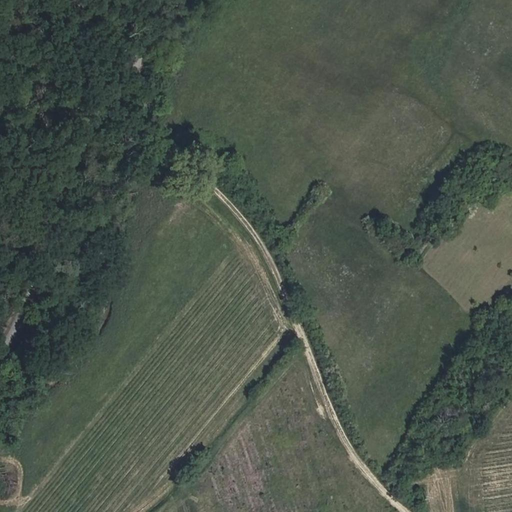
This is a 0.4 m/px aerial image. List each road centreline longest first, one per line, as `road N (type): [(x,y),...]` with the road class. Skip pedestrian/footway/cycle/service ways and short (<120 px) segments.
road 1 (track): [(404,511),(345,456),(265,249),(188,164),(97,117)]
road 2 (unclassified): [(187,0),(114,86),(64,177),(22,314),(0,348)]
